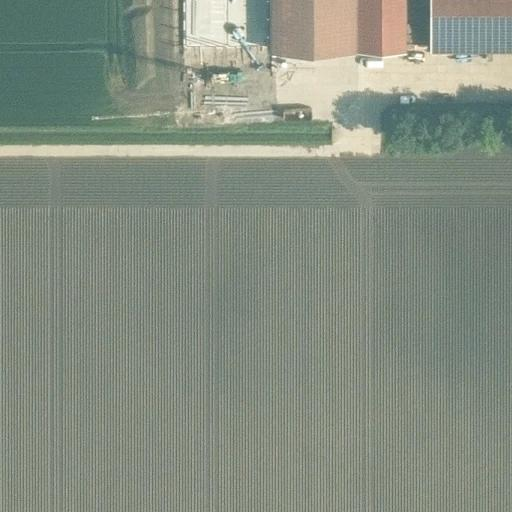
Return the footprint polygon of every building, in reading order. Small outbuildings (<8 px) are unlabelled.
[(270,0),(182,0),(182,50),(270,50),(270,0)] [(270,0),(270,50),(354,50),(354,0),(270,0)] [(404,0),(354,0),(354,50),(404,50),(404,0)] [(511,0),(430,0),(430,50),(511,49),(511,0)] [(412,12),(413,35),(424,35),(423,12),(412,12)]
